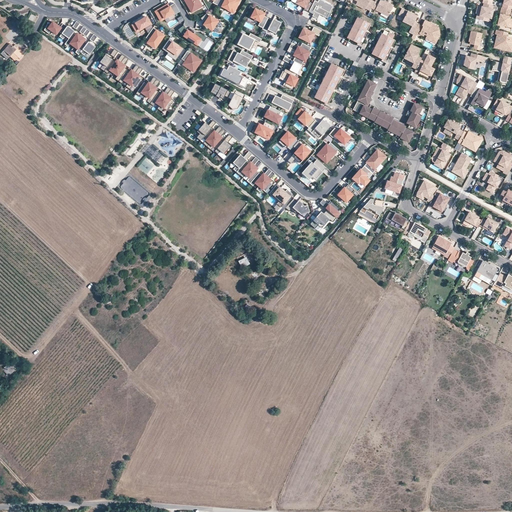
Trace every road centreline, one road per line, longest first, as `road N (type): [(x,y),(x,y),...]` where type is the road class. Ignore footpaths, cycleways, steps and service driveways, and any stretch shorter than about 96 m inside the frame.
road 1 (unclassified): [(0,507),(122,503),(251,511)]
road 2 (residential): [(373,135),(314,195),(237,132)]
road 3 (residential): [(373,135),(338,115),(361,68),(439,102)]
road 4 (residential): [(237,132),(102,34)]
road 5 (residential): [(259,0),(289,15),(292,28),(237,132)]
